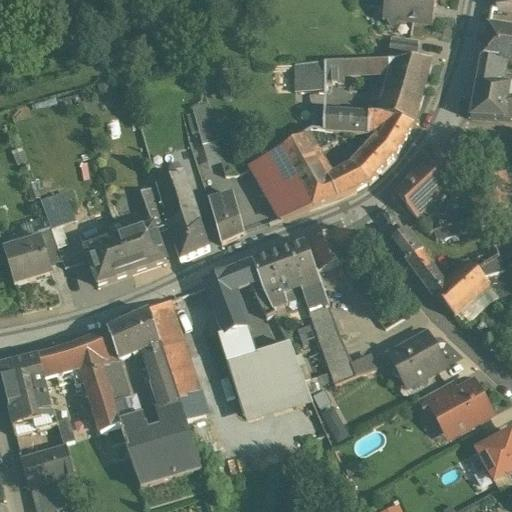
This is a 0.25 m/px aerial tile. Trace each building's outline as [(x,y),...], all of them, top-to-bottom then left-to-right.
[(436,0),(386,0),(385,10),(389,10),(387,26),(389,26),(393,32),(399,27),(433,32),(436,0)] [(511,0),(497,0),(496,13),(511,14),(511,0)] [(511,32),(488,29),(483,64),(510,69),(511,69),(511,32)] [(419,47),(392,44),(388,68),(395,68),(417,67),(419,47)] [(510,69),(483,64),(471,123),(511,123),(511,101),(508,102),(510,69)] [(417,67),(395,68),(390,86),(381,120),(392,123),(413,129),(422,111),(433,67),(417,67)] [(388,68),(314,72),(314,86),(390,86),(395,68),(388,68)] [(314,72),(279,74),(283,132),(313,129),(313,122),(314,86),(314,72)] [(208,114),(191,119),(198,143),(201,157),(218,153),(208,114)] [(381,120),(370,120),(370,123),(369,141),(381,143),(392,123),(381,120)] [(370,123),(313,122),(313,129),(313,137),(334,138),(369,141),(370,123)] [(381,143),(379,146),(396,160),(412,133),(413,129),(392,123),(381,143)] [(334,138),(313,137),(305,141),(315,158),(338,146),(334,138)] [(305,141),(251,172),(281,225),(339,204),(330,186),(315,158),(305,141)] [(379,146),(354,173),(369,188),(396,160),(379,146)] [(395,200),(418,225),(463,182),(452,149),(439,154),(395,200)] [(354,173),(330,186),(339,204),(355,196),(369,188),(354,173)] [(467,190),(478,222),(511,210),(511,196),(505,177),(467,190)] [(183,182),(156,191),(163,215),(183,209),(187,219),(195,217),(183,182)] [(168,235),(156,195),(141,200),(150,227),(151,227),(155,240),(168,235)] [(65,200),(41,208),(50,234),(74,226),(65,200)] [(207,211),(217,253),(239,243),(230,203),(207,211)] [(183,209),(163,215),(171,244),(200,233),(195,217),(187,219),(183,209)] [(511,210),(478,222),(464,226),(470,244),(511,229),(511,210)] [(395,223),(387,214),(380,221),(387,229),(391,229),(394,227),(395,223)] [(440,246),(467,236),(463,225),(436,235),(440,246)] [(143,236),(124,243),(122,239),(117,241),(131,281),(165,269),(155,240),(151,227),(150,227),(141,231),(143,236)] [(200,233),(171,244),(182,269),(207,258),(200,233)] [(448,286),(407,234),(391,245),(393,249),(433,300),(455,323),(457,321),(491,292),(468,268),(448,286)] [(60,266),(50,235),(38,238),(40,246),(41,246),(48,270),(60,266)] [(333,239),(307,248),(318,277),(345,268),(340,258),(362,253),(355,240),(333,239)] [(113,247),(85,256),(97,292),(131,281),(117,241),(112,243),(113,247)] [(511,242),(505,245),(468,268),(491,292),(511,278),(511,242)] [(40,246),(3,258),(13,292),(51,280),(48,270),(41,246),(40,246)] [(305,249),(252,268),(262,289),(274,315),(302,305),(308,321),(330,312),(305,249)] [(252,268),(227,279),(235,300),(253,293),(262,289),(252,268)] [(227,279),(205,287),(223,342),(223,343),(246,335),(248,335),(235,300),(227,279)] [(262,289),(253,293),(267,323),(275,319),(274,315),(262,289)] [(419,311),(402,293),(389,304),(407,322),(419,311)] [(172,306),(150,317),(160,350),(179,408),(202,400),(172,306)] [(339,337),(330,312),(308,321),(318,345),(339,337)] [(150,317),(123,328),(109,336),(120,366),(133,360),(134,361),(142,358),(160,350),(150,317)] [(246,335),(223,343),(223,342),(220,343),(228,369),(253,361),(246,335)] [(120,366),(109,336),(94,344),(103,374),(120,366)] [(352,371),(339,337),(318,345),(330,379),(352,371)] [(445,372),(428,342),(390,363),(395,372),(393,382),(425,391),(428,382),(445,372)] [(55,358),(38,362),(45,391),(77,382),(95,441),(122,433),(120,429),(112,402),(103,374),(94,344),(55,358)] [(160,350),(142,358),(153,390),(151,391),(160,416),(180,410),(179,408),(160,350)] [(253,361),(228,369),(243,419),(309,399),(290,350),(253,361)] [(45,391),(38,362),(0,372),(0,377),(12,429),(34,424),(36,435),(53,432),(52,428),(58,427),(56,422),(55,423),(54,419),(52,420),(45,391)] [(352,371),(330,379),(335,391),(376,376),(368,362),(352,371)] [(120,366),(103,374),(112,402),(128,398),(126,389),(120,366)] [(449,390),(419,407),(430,426),(436,422),(431,414),(455,400),(449,390)] [(473,391),(460,399),(459,398),(455,400),(431,414),(436,422),(441,431),(450,426),(457,440),(490,422),(473,391)] [(128,398),(112,402),(120,429),(144,422),(136,396),(128,398)] [(209,421),(202,400),(179,408),(180,410),(187,429),(209,421)] [(160,416),(157,417),(167,450),(191,443),(187,429),(180,410),(160,416)] [(340,412),(326,417),(335,447),(349,442),(340,412)] [(144,422),(120,429),(122,433),(131,462),(130,462),(136,480),(141,493),(177,482),(167,450),(157,417),(144,422)] [(58,428),(60,433),(65,450),(76,447),(70,424),(58,428)] [(60,433),(52,435),(56,457),(66,454),(65,450),(60,433)] [(511,476),(511,437),(478,457),(495,487),(511,476)] [(191,443),(167,450),(177,482),(200,475),(191,443)] [(56,457),(50,458),(58,483),(73,479),(66,454),(56,457)] [(50,458),(21,466),(28,492),(58,483),(50,458)]
